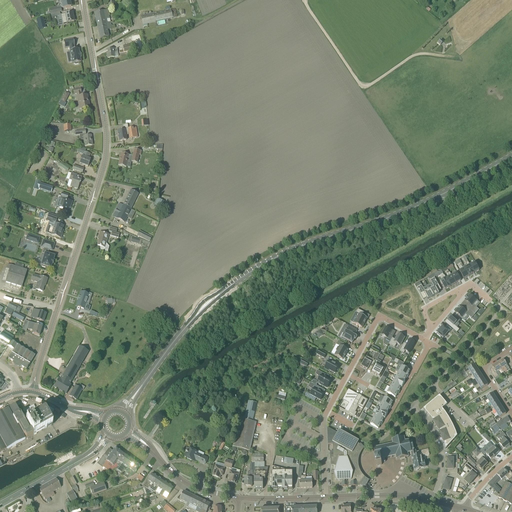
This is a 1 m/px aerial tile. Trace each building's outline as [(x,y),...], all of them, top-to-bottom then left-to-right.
[(63,9),(71,7),(69,0),(61,0),(62,1),(63,9)] [(53,14),(62,12),(60,6),(49,9),(50,15),(51,15),(53,14)] [(94,13),(95,18),(100,39),(108,37),(107,30),(110,29),(109,23),(110,23),(108,10),(94,13)] [(155,22),(172,18),(171,11),(153,14),(141,16),(142,25),(155,23),(155,22)] [(73,18),(72,13),(65,14),(61,15),(63,25),(67,25),(67,23),(74,22),(74,21),(75,21),(75,18),(73,18)] [(142,48),(139,36),(132,38),(135,50),(142,48)] [(81,58),(81,56),(81,54),(80,53),(79,53),(79,49),(75,50),(74,47),(75,47),(73,39),(63,41),(65,48),(69,48),(72,61),(72,63),(72,64),(73,64),(74,64),(75,65),(78,65),(79,63),(81,62),(80,58),(81,58)] [(113,50),(106,51),(107,59),(114,58),(113,54),(117,53),(117,49),(113,50)] [(80,89),(75,90),(73,90),(74,95),(76,95),(79,109),(90,107),(87,95),(81,97),(80,93),(81,93),(80,89)] [(126,140),(126,136),(129,135),(130,139),(137,138),(136,127),(128,129),(128,131),(125,132),(125,130),(118,131),(119,142),(126,140)] [(83,135),(83,137),(85,147),(92,146),(91,141),(91,139),(91,136),(86,136),(85,131),(75,132),(75,136),(83,135)] [(121,154),(119,160),(118,166),(122,167),(122,168),(124,168),(125,167),(126,168),(127,163),(128,163),(128,161),(131,161),(131,162),(137,163),(139,155),(140,156),(141,151),(134,150),(133,156),(128,156),(129,155),(121,154)] [(79,164),(88,167),(90,160),(88,159),(90,155),(84,152),(82,157),(79,164)] [(67,186),(73,188),(78,190),(79,184),(80,184),(81,180),(76,179),(77,175),(71,173),(67,186)] [(48,192),(50,186),(40,183),(41,182),(36,181),(34,188),(38,190),(38,189),(48,192)] [(113,217),(124,223),(138,194),(130,191),(123,206),(119,204),(113,217)] [(63,211),(67,213),(69,208),(70,208),(72,202),(66,200),(68,195),(62,193),(59,200),(62,200),(59,208),(63,209),(63,211)] [(157,199),(154,206),(161,209),(164,202),(157,199)] [(55,224),(58,217),(48,214),(46,221),(51,223),(50,227),(54,228),(51,235),(60,238),(62,233),(61,233),(63,227),(55,224)] [(108,235),(100,233),(98,237),(100,238),(97,246),(101,247),(100,249),(104,250),(108,235)] [(45,254),(41,266),(42,266),(42,267),(45,268),(46,267),(51,269),(54,257),(47,255),(49,250),(52,251),(54,244),(43,241),(41,248),(44,249),(43,253),(45,254)] [(470,266),(468,262),(466,264),(467,267),(465,269),(469,277),(474,274),(470,266)] [(22,287),(26,272),(27,270),(23,269),(24,266),(16,263),(15,267),(10,265),(9,270),(6,269),(3,280),(5,281),(5,282),(22,287)] [(475,263),(470,266),(474,274),(474,273),(479,271),(475,263)] [(469,277),(465,269),(459,272),(464,279),(469,277)] [(456,284),(451,276),(450,273),(448,274),(449,277),(446,279),(451,287),(456,284)] [(461,281),(456,273),(451,276),(456,284),(461,281)] [(40,277),(33,275),(32,281),(38,283),(36,290),(42,292),(45,284),(45,285),(47,279),(40,277)] [(446,279),(444,275),(442,276),(443,280),(440,282),(442,286),(443,285),(445,290),(451,287),(446,279)] [(433,286),(429,289),(433,297),(439,293),(438,292),(441,290),(434,278),(430,280),(431,283),(433,286)] [(421,285),(417,288),(423,300),(427,298),(428,300),(433,297),(429,289),(425,291),(423,288),(421,285)] [(85,305),(89,294),(81,292),(77,302),(82,304),(81,308),(84,309),(84,310),(84,309),(89,311),(90,307),(85,305)] [(473,305),(477,301),(470,295),(467,298),(466,299),(465,300),(465,301),(468,304),(466,307),(475,315),(479,310),(473,305)] [(10,303),(7,307),(15,311),(17,307),(10,303)] [(475,315),(466,307),(463,309),(460,306),(459,307),(459,308),(458,308),(458,309),(455,312),(462,318),(466,314),(469,317),(471,319),(475,315)] [(358,309),(356,313),(359,315),(354,324),(362,328),(367,319),(362,316),(364,313),(358,309)] [(35,319),(43,322),(46,314),(38,311),(38,312),(33,311),(31,318),(35,319)] [(25,317),(14,312),(12,316),(23,322),(25,317)] [(458,323),(460,321),(457,318),(455,321),(451,318),(450,317),(448,319),(445,322),(457,333),(459,330),(454,325),(456,323),(458,324),(458,323)] [(32,334),(39,336),(42,327),(35,326),(35,324),(26,321),(24,328),(33,331),(32,334)] [(355,340),(356,338),(357,337),(356,337),(354,336),(356,331),(345,325),(341,332),(344,334),(342,339),(341,339),(345,341),(346,340),(352,343),(354,340),(355,340)] [(452,330),(447,326),(445,329),(443,326),(440,330),(439,329),(437,332),(437,333),(443,339),(449,332),(449,333),(451,330),(452,330)] [(388,347),(389,345),(392,338),(393,337),(389,335),(392,331),(385,327),(381,335),(385,337),(384,338),(384,345),(387,347),(388,347)] [(2,334),(0,336),(0,341),(7,346),(8,346),(11,341),(14,337),(4,331),(2,334)] [(393,338),(392,338),(389,345),(394,347),(397,344),(400,346),(404,338),(404,337),(401,335),(401,336),(398,334),(395,340),(392,339),(393,338)] [(413,343),(414,342),(411,340),(410,341),(409,340),(407,345),(404,344),(400,352),(404,354),(405,352),(409,354),(415,343),(413,343)] [(20,368),(21,368),(26,370),(29,365),(35,356),(11,341),(8,346),(7,346),(14,350),(11,354),(12,354),(8,360),(13,362),(13,364),(14,365),(15,366),(16,367),(17,368),(18,368),(20,368)] [(346,349),(348,346),(339,341),(337,345),(340,347),(338,349),(338,348),(336,352),(337,352),(335,356),(343,360),(345,356),(346,356),(345,356),(346,354),(347,353),(346,353),(348,350),(346,349)] [(54,388),(66,395),(71,386),(69,385),(88,352),(79,347),(63,376),(60,380),(59,379),(54,388)] [(318,350),(316,354),(324,358),(327,354),(318,350)] [(371,360),(366,358),(361,366),(368,370),(370,366),(373,368),(380,355),(376,352),(371,360)] [(380,355),(373,368),(371,372),(380,377),(385,368),(380,365),(384,357),(380,355)] [(327,360),(325,364),(327,365),(324,369),(329,371),(329,370),(335,374),(337,371),(339,368),(338,368),(339,367),(333,364),(333,363),(329,361),(327,360)] [(503,360),(498,364),(501,369),(505,367),(507,370),(509,369),(503,360)] [(501,369),(498,364),(492,367),(498,376),(500,374),(498,371),(501,369)] [(471,374),(478,370),(474,365),(465,371),(468,377),(471,374)] [(408,375),(410,371),(403,367),(402,367),(399,372),(408,377),(409,375),(408,375)] [(475,379),(481,375),(478,370),(471,374),(475,379)] [(327,388),(329,384),(331,382),(327,380),(327,379),(325,378),(327,376),(317,371),(316,374),(320,378),(317,383),(327,388)] [(407,379),(408,377),(399,372),(396,377),(404,382),(404,381),(406,378),(406,379),(407,379)] [(484,381),(481,375),(475,379),(478,385),(484,381)] [(405,382),(404,381),(404,382),(396,377),(394,376),(393,377),(395,380),(393,383),(401,387),(402,388),(405,382)] [(454,381),(447,386),(449,389),(456,384),(454,381)] [(487,386),(484,381),(478,385),(480,388),(477,390),(478,392),(487,386)] [(399,390),(401,387),(393,383),(390,388),(399,393),(400,391),(400,390),(400,391),(399,390)] [(69,397),(76,401),(82,390),(83,391),(84,388),(80,385),(78,388),(75,387),(69,397)] [(313,389),(314,389),(310,395),(307,393),(305,396),(315,401),(316,398),(320,401),(324,394),(318,391),(319,389),(314,386),(313,389)] [(398,395),(399,393),(390,388),(387,393),(395,398),(397,394),(398,394),(398,395)] [(348,390),(343,400),(349,404),(345,411),(349,413),(355,400),(356,400),(358,395),(348,390)] [(284,400),(286,393),(279,392),(277,398),(284,400)] [(496,399),(493,394),(483,400),(484,402),(488,400),(490,403),(496,399)] [(441,410),(447,405),(440,396),(436,399),(437,401),(428,408),(427,406),(423,409),(431,418),(432,417),(434,419),(433,420),(433,421),(435,424),(437,423),(439,427),(437,428),(439,431),(440,432),(441,435),(443,434),(445,439),(443,440),(444,443),(446,449),(456,438),(454,433),(451,426),(447,419),(443,413),(441,410)] [(359,402),(356,400),(355,400),(349,413),(355,416),(357,413),(355,412),(358,407),(363,409),(368,400),(361,397),(359,402)] [(385,398),(382,403),(391,408),(392,406),(391,406),(393,402),(385,398)] [(496,399),(490,403),(493,408),(499,404),(496,399)] [(233,447),(248,451),(250,451),(256,422),(252,422),(256,403),(248,401),(244,420),(240,419),(235,443),(234,443),(233,447)] [(390,410),(391,408),(382,403),(379,408),(387,413),(389,409),(389,410),(390,410)] [(499,404),(493,408),(496,413),(502,409),(499,404)] [(15,405),(0,413),(0,453),(51,425),(44,412),(28,421),(21,409),(18,410),(15,405)] [(388,413),(387,413),(379,408),(377,407),(376,409),(378,411),(376,414),(384,418),(385,419),(388,413)] [(489,410),(488,408),(478,414),(479,417),(486,413),(489,410)] [(496,420),(506,414),(502,409),(496,413),(498,416),(495,418),(496,420)] [(382,422),(384,418),(376,414),(373,419),(382,424),(383,422),(382,422)] [(499,429),(510,421),(507,417),(496,424),(499,429)] [(381,426),(382,424),(373,419),(370,424),(378,429),(380,425),(381,425),(381,426)] [(328,445),(333,444),(333,456),(331,456),(332,487),(342,487),(348,487),(348,486),(351,486),(351,487),(357,487),(357,486),(361,486),(365,480),(364,478),(362,477),(361,475),(360,474),(359,472),(360,471),(359,469),(358,467),(358,465),(358,463),(358,461),(358,459),(359,457),(360,455),(361,453),(362,451),(363,449),(364,448),(361,444),(360,445),(358,443),(359,441),(339,430),(337,433),(327,428),(328,445)] [(499,443),(501,446),(500,447),(503,450),(503,449),(504,450),(505,448),(506,449),(509,447),(509,446),(509,445),(505,440),(507,438),(503,433),(497,438),(501,442),(499,443)] [(425,456),(426,456),(429,455),(428,450),(414,453),(412,442),(409,442),(409,440),(405,441),(405,440),(404,438),(400,439),(400,438),(396,439),(396,440),(392,440),(393,444),(390,445),(389,444),(389,445),(386,446),(385,445),(385,446),(382,447),(382,446),(381,446),(381,447),(378,448),(378,447),(377,447),(378,448),(377,448),(377,447),(376,447),(375,447),(374,448),(374,449),(376,460),(375,460),(376,466),(382,465),(381,463),(385,462),(384,459),(388,458),(388,459),(389,459),(388,458),(392,457),(392,458),(392,457),(396,456),(397,460),(400,459),(400,460),(405,459),(405,458),(408,457),(408,456),(411,455),(415,470),(417,471),(419,470),(419,469),(425,468),(423,460),(421,460),(421,456),(425,455),(425,456)] [(486,454),(491,459),(491,460),(495,457),(494,456),(498,453),(494,447),(490,444),(485,448),(489,452),(486,454)] [(189,449),(187,448),(184,451),(187,454),(185,458),(192,461),(193,459),(205,465),(208,459),(197,454),(197,453),(189,449)] [(106,461),(106,462),(102,467),(108,471),(110,469),(112,471),(116,469),(119,462),(125,455),(116,449),(114,449),(112,452),(109,449),(104,455),(108,457),(106,461)] [(476,465),(481,470),(487,464),(485,462),(487,460),(477,449),(473,453),(477,457),(476,458),(480,461),(476,465)] [(264,454),(252,454),(252,456),(252,457),(252,463),(264,463),(264,454)] [(132,476),(140,466),(125,455),(119,462),(118,466),(132,476)] [(447,464),(457,464),(457,455),(448,455),(448,459),(447,459),(447,464)] [(216,465),(215,465),(212,476),(220,478),(221,475),(222,476),(225,468),(219,466),(219,463),(216,462),(216,465)] [(457,475),(457,464),(447,464),(447,470),(447,473),(450,473),(457,475)] [(468,470),(465,474),(473,481),(476,477),(475,475),(477,473),(466,464),(464,467),(468,470)] [(300,489),(306,489),(306,477),(301,476),(302,473),(303,474),(303,467),(299,466),(298,479),(300,479),(300,481),(300,489)] [(292,485),(292,478),(292,471),(272,467),(267,487),(272,487),(272,489),(290,489),(290,485),(292,485)] [(263,477),(266,477),(268,468),(255,468),(255,471),(254,475),(254,483),(254,489),(263,489),(263,477)] [(237,470),(236,473),(230,471),(228,478),(229,479),(229,482),(236,484),(240,474),(239,474),(240,471),(237,470)] [(508,481),(511,477),(511,473),(510,472),(507,474),(503,470),(497,475),(502,480),(505,477),(508,481)] [(454,487),(457,479),(455,477),(457,475),(450,473),(449,477),(447,476),(446,479),(444,484),(454,487)] [(150,488),(157,477),(152,474),(143,486),(140,487),(140,486),(136,487),(137,490),(145,488),(147,489),(149,487),(150,488)] [(473,481),(465,474),(462,478),(457,475),(455,477),(457,479),(466,486),(468,484),(469,485),(473,481)] [(245,479),(245,487),(252,487),(252,483),(254,483),(254,475),(248,475),(248,479),(245,479)] [(149,487),(147,489),(149,490),(150,489),(152,491),(153,493),(155,492),(162,481),(157,477),(150,488),(149,487)] [(56,479),(38,489),(41,493),(40,494),(41,495),(42,495),(45,500),(49,498),(48,495),(61,488),(56,479)] [(507,483),(498,498),(511,505),(511,503),(511,480),(510,484),(507,483)] [(168,484),(162,481),(155,492),(159,494),(161,495),(168,484)] [(92,495),(106,490),(104,483),(90,488),(92,495)] [(173,488),(168,484),(161,495),(162,496),(163,496),(166,498),(173,488)] [(454,487),(444,484),(444,485),(443,490),(445,491),(444,494),(459,498),(461,495),(453,492),(454,487)] [(77,500),(73,491),(66,494),(69,499),(71,503),(77,500)] [(188,507),(190,504),(189,504),(194,496),(184,491),(180,499),(187,503),(186,506),(188,507)] [(207,502),(194,496),(189,504),(190,504),(197,508),(196,511),(197,511),(200,511),(203,511),(204,511),(203,510),(207,502)] [(210,510),(211,508),(209,507),(211,504),(207,502),(203,510),(204,511),(203,511),(200,511),(206,511),(208,509),(210,510)]
